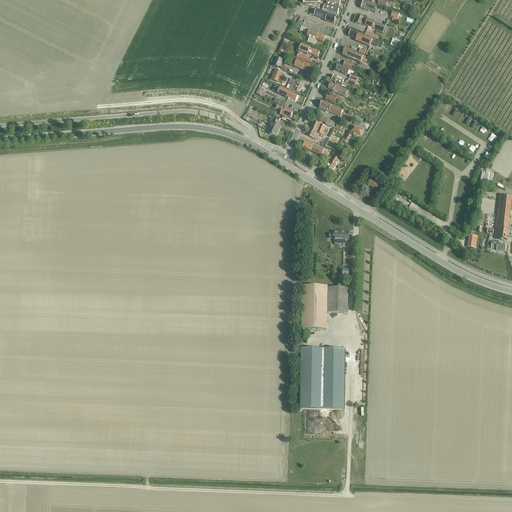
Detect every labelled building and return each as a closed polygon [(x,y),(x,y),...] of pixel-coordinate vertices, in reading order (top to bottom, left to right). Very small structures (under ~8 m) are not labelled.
[(322,0),(322,1),(326,2),(326,5),(323,4),(322,10),(324,11),(324,10),(337,13),(340,0),(322,0)] [(378,0),(377,5),(389,9),(391,3),(380,0),(378,0)] [(364,2),(361,9),(367,11),(367,10),(374,13),(377,7),(371,5),(371,4),(364,2)] [(334,25),(337,17),(312,9),(309,15),(314,16),(314,17),(326,20),(325,22),(334,25)] [(392,21),(397,22),(399,14),(392,12),(391,17),(393,17),(392,21)] [(358,16),(355,23),(363,26),(364,27),(365,26),(367,20),(366,19),(358,16)] [(367,20),(365,26),(377,30),(383,33),(386,26),(379,24),(376,23),(377,22),(375,21),(375,22),(367,19),(367,20)] [(318,33),(318,34),(309,30),(307,36),(309,37),(307,42),(314,45),(316,40),(323,42),(326,36),(318,33)] [(353,40),(370,47),(373,40),(351,31),(349,37),(354,39),(353,40)] [(365,35),(378,40),(379,37),(366,32),(365,35)] [(400,46),(403,39),(395,36),(392,42),(400,46)] [(308,53),(317,57),(319,52),(302,45),(299,52),(307,55),(308,53)] [(342,55),(365,65),(368,58),(351,51),(346,48),(342,55)] [(273,66),(280,69),(283,61),(276,58),(273,66)] [(305,71),(310,74),(313,66),(292,58),(289,66),(302,71),(302,70),(305,71)] [(343,67),(352,70),(354,65),(346,62),(343,67)] [(398,68),(404,72),(408,67),(402,63),(398,68)] [(338,66),(336,71),(342,73),(342,74),(342,73),(343,74),(347,76),(350,71),(349,71),(338,66)] [(270,80),(279,83),(283,73),(275,69),(270,80)] [(335,83),(341,86),(344,80),(334,76),(331,81),(335,82),(335,83)] [(288,89),(299,94),(303,84),(292,80),(288,89)] [(334,93),(345,98),(348,92),(330,84),(328,89),(332,91),(331,93),(333,93),(334,93)] [(276,86),(273,91),(277,94),(288,99),(289,98),(295,101),(298,96),(281,88),(276,86)] [(326,100),(334,104),(337,98),(328,94),(326,100)] [(322,102),(319,109),(329,113),(329,112),(340,117),(343,111),(322,102)] [(278,106),(276,110),(282,112),(280,115),(286,118),(287,117),(289,118),(290,116),(291,117),(293,113),(278,106)] [(267,133),(276,137),(280,127),(278,126),(281,119),(270,114),(268,117),(271,118),(269,124),(271,125),(267,133)] [(325,124),(343,132),(344,129),(341,128),(342,126),(327,120),(321,117),(319,120),(326,123),(325,124)] [(318,133),(322,135),(326,128),(313,123),(308,136),(315,139),(318,133)] [(353,126),(351,132),(360,137),(363,131),(353,126)] [(302,148),(325,158),(327,152),(305,142),(302,148)] [(329,163),(326,168),(332,172),(335,167),(341,158),(335,155),(330,163),(329,163)] [(482,172),(480,181),(492,183),(494,175),(490,174),(490,171),(486,170),(486,173),(482,172)] [(367,184),(378,192),(382,186),(371,178),(367,184)] [(482,199),(481,212),(496,214),(496,212),(498,212),(496,229),(495,239),(507,241),(508,230),(511,198),(500,197),(499,202),(497,202),(497,201),(482,199)] [(334,240),(349,240),(349,232),(340,231),(340,233),(334,233),(334,240)] [(496,251),(505,253),(506,245),(499,244),(499,241),(493,240),(491,248),(496,249),(496,251)] [(303,288),(303,329),(329,329),(329,313),(349,312),(348,287),(303,288)] [(344,402),(345,349),(306,349),(301,349),(300,409),(344,410),(344,402)]
